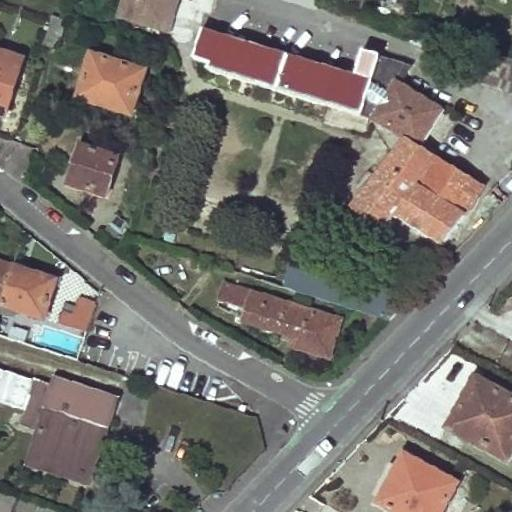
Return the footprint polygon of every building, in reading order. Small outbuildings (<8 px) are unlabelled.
[(180,7),(155,0),(128,0),(124,15),(174,30),(180,7)] [(63,17),(52,13),(42,44),(55,48),(65,17),(63,17)] [(358,74),(208,28),(199,57),(215,63),(213,70),(372,119),(405,64),(364,50),(358,74)] [(511,62),(464,48),(455,75),(511,93),(511,62)] [(150,65),(98,49),(86,92),(139,108),(150,65)] [(20,58),(0,51),(0,115),(1,116),(20,58)] [(410,66),(405,64),(372,119),(372,120),(405,140),(353,207),(382,230),(393,214),(439,245),(462,216),(466,211),(481,185),(420,148),(442,110),(400,86),(410,66)] [(192,109),(178,105),(173,125),(186,129),(192,109)] [(124,150),(88,139),(76,176),(112,188),(124,150)] [(12,266),(0,262),(0,304),(1,304),(12,266)] [(54,279),(12,266),(1,304),(44,317),(54,279)] [(402,308),(274,267),(270,284),(390,321),(402,308)] [(340,320),(226,286),(222,300),(249,309),(246,319),(295,334),(293,344),(329,356),(340,320)] [(87,330),(72,325),(63,355),(79,360),(87,330)] [(511,398),(474,378),(448,427),(505,457),(511,443),(511,398)] [(51,386),(32,379),(18,425),(36,432),(28,458),(59,467),(58,473),(79,479),(92,444),(100,447),(114,401),(92,394),(93,392),(53,379),(51,386)] [(402,453),(395,467),(402,471),(410,457),(402,453)] [(395,467),(376,502),(396,511),(438,511),(454,481),(410,457),(402,471),(395,467)] [(12,511),(16,500),(0,494),(0,511),(12,511)]
